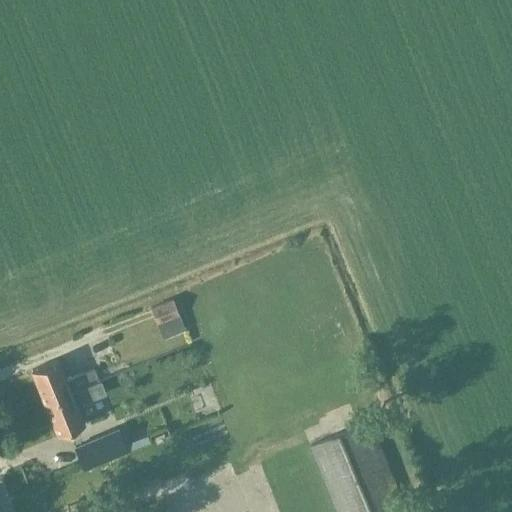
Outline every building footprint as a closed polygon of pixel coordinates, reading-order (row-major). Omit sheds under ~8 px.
[(149,307),(156,322),(156,323),(160,321),(163,330),(182,323),(172,298),(149,307)] [(92,367),(64,379),(56,360),(31,370),(44,402),(97,381),(92,367)] [(103,396),(101,391),(97,381),(44,402),(57,435),(82,425),(74,405),(93,398),(94,400),(103,396)] [(165,408),(193,398),(188,385),(160,395),(165,408)] [(335,511),(408,511),(370,419),(308,445),(335,511)] [(155,441),(164,437),(163,432),(153,436),(155,441)]
